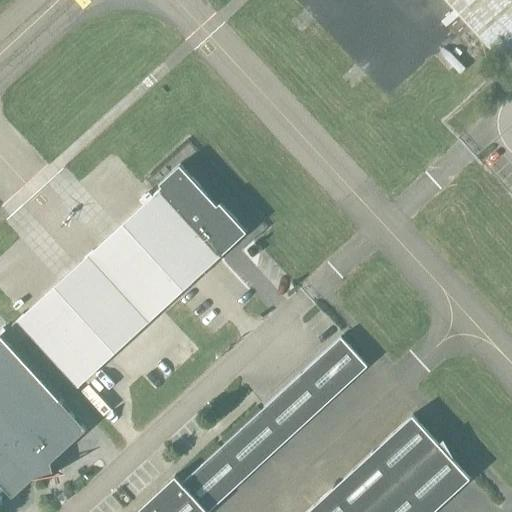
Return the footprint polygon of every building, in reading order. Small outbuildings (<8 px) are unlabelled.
[(511,0),(445,0),(501,60),(511,49),(511,0)] [(153,196),(101,244),(94,251),(93,250),(83,259),(84,260),(59,283),(24,315),(24,314),(11,325),(12,326),(18,320),(78,386),(246,232),(220,203),(217,205),(209,197),(212,194),(200,181),(197,184),(179,165),(159,184),(162,187),(153,196)] [(86,430),(0,336),(0,485),(11,498),(31,480),(52,474),(50,462),(86,430)] [(209,511),(248,476),(288,440),(328,403),(367,367),(341,338),(301,374),(261,411),(221,447),(182,484),(175,476),(175,477),(136,511),(209,511)] [(307,511),(433,511),(470,479),(412,416),(307,511)]
